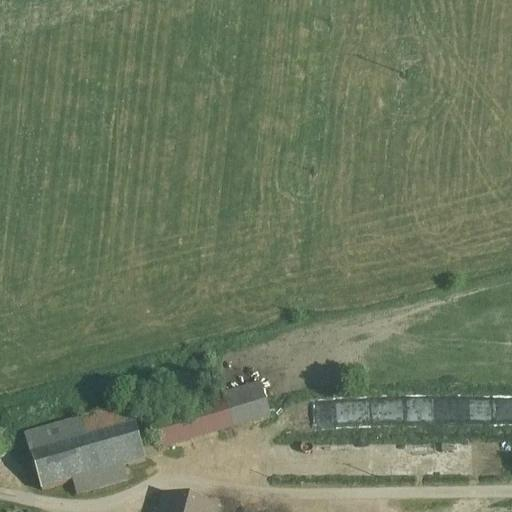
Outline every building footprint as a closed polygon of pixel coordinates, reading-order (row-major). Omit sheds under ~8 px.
[(227,396),(154,417),(164,448),(272,416),(267,403),(262,385),(227,396)] [(149,400),(128,406),(133,423),(154,417),(149,400)] [(26,430),(33,455),(134,426),(133,423),(128,406),(127,401),(26,430)] [(134,426),(33,455),(43,492),(74,483),(96,476),(125,468),(147,462),(136,426),(134,426)] [(125,468),(96,476),(100,490),(129,481),(125,468)] [(100,490),(96,476),(74,483),(78,496),(100,490)] [(219,511),(220,511),(164,496),(159,511),(219,511)]
